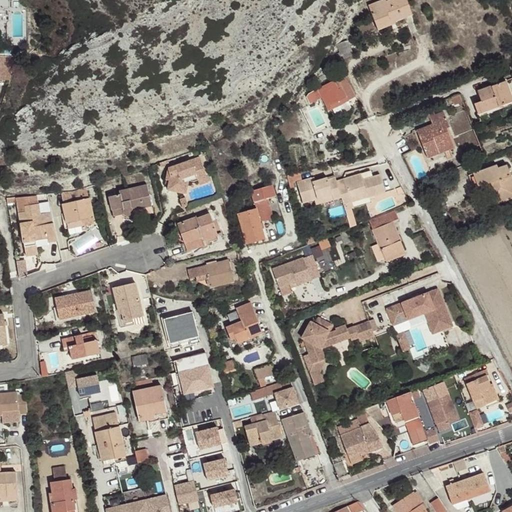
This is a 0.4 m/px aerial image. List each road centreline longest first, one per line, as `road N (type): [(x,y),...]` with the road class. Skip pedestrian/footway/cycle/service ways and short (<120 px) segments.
road 1 (residential): [(387,145),(511,383)]
road 2 (residential): [(139,250),(31,286),(23,303),(26,360),(0,373)]
road 3 (residential): [(358,487),(511,431)]
